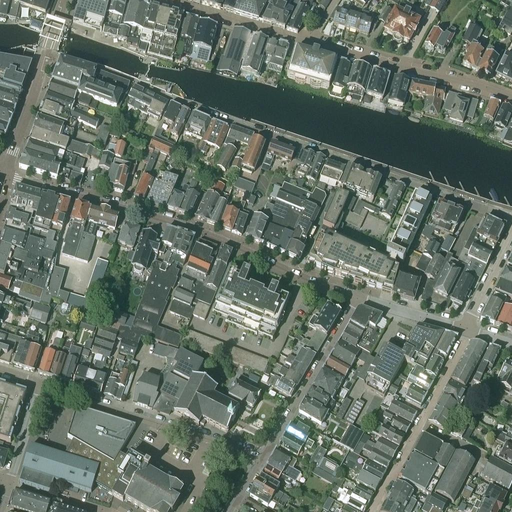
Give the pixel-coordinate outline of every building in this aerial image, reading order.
[(5,18),(11,0),(0,0),(0,21),(5,22),(5,18)] [(11,0),(5,18),(9,19),(9,21),(15,21),(19,7),(18,7),(19,0),(11,0)] [(45,16),(50,1),(50,0),(19,0),(18,7),(19,7),(45,16)] [(102,33),(105,20),(105,19),(110,0),(80,0),(73,23),(102,33)] [(119,0),(110,0),(105,19),(105,20),(112,22),(111,26),(120,28),(126,2),(119,0)] [(220,11),(223,0),(202,0),(200,5),(220,11)] [(227,0),(222,11),(235,15),(242,0),(227,0)] [(242,0),(235,15),(258,23),(259,21),(262,23),(262,24),(263,24),(272,4),(274,0),(242,0)] [(288,32),(297,15),(287,10),(290,3),(283,0),(274,0),(272,4),(263,24),(284,31),(284,30),(287,30),(287,32),(288,32)] [(297,15),(288,32),(297,35),(313,3),(307,0),(305,0),(305,1),(304,2),(297,15)] [(322,0),(318,8),(324,12),(331,0),(322,0)] [(363,9),(365,6),(356,0),(354,0),(353,3),(363,9)] [(434,0),(429,9),(439,14),(446,0),(434,0)] [(138,51),(140,44),(150,8),(130,3),(126,2),(120,28),(120,29),(130,32),(127,43),(126,45),(128,49),(138,51)] [(420,19),(397,7),(395,12),(394,12),(389,24),(388,24),(384,33),(393,37),(392,39),(393,42),(398,45),(398,44),(401,43),(402,42),(408,44),(412,36),(413,36),(416,31),(415,30),(418,23),(420,19)] [(150,48),(160,11),(150,8),(140,44),(138,51),(145,53),(147,47),(149,48),(150,48)] [(333,26),(345,30),(349,15),(350,11),(342,9),(337,11),(333,26)] [(385,25),(393,13),(385,9),(378,21),(385,25)] [(159,59),(171,14),(160,11),(150,48),(149,48),(147,55),(159,59)] [(373,32),(377,24),(372,22),(367,20),(369,15),(362,13),(360,18),(356,33),(368,36),(370,30),(373,32)] [(172,62),(184,18),(171,14),(159,59),(172,62)] [(356,33),(360,18),(349,15),(345,30),(356,33)] [(193,45),(200,22),(184,18),(172,62),(178,64),(179,60),(180,61),(182,55),(187,56),(191,45),(193,45)] [(511,22),(504,18),(501,23),(507,27),(511,29),(511,22)] [(30,28),(39,31),(41,24),(32,21),(30,28)] [(205,63),(208,61),(217,27),(200,22),(193,45),(190,59),(205,63)] [(501,23),(498,28),(504,32),(507,27),(501,23)] [(117,40),(119,30),(106,26),(103,36),(117,40)] [(477,73),(488,51),(482,48),(480,49),(476,47),(473,46),(475,43),(477,43),(482,33),(479,32),(478,31),(478,29),(478,28),(474,26),(472,26),(471,28),(469,27),(461,42),(469,46),(470,48),(466,49),(465,52),(466,55),(467,56),(462,67),(470,70),(471,70),(472,72),(474,74),(477,73)] [(453,37),(456,32),(450,28),(447,34),(447,33),(444,38),(442,37),(444,33),(435,29),(424,48),(425,51),(425,52),(430,54),(433,53),(434,52),(441,56),(444,55),(454,38),(453,37)] [(130,32),(120,29),(120,30),(119,30),(117,40),(117,41),(127,43),(130,32)] [(236,79),(238,72),(250,37),(250,36),(235,31),(225,61),(221,60),(217,74),(236,79)] [(238,72),(241,73),(256,78),(261,63),(268,42),(252,37),(252,38),(250,37),(238,72)] [(268,65),(270,66),(272,59),(273,60),(277,45),(268,42),(261,63),(262,64),(263,65),(267,66),(268,65)] [(289,48),(277,45),(273,60),(272,59),(270,66),(282,70),(284,63),(289,48)] [(287,79),(309,86),(328,91),(336,62),(318,57),(295,50),(287,79)] [(488,50),(488,51),(477,73),(481,75),(489,79),(501,55),(494,51),(493,53),(488,50)] [(511,84),(511,56),(508,54),(503,63),(500,62),(498,66),(501,68),(497,77),(511,84)] [(0,75),(6,77),(3,87),(22,93),(32,65),(0,59),(0,75)] [(78,89),(86,68),(60,60),(53,81),(78,89)] [(345,91),(348,81),(345,80),(349,66),(337,62),(331,87),(345,91)] [(362,99),(370,72),(354,67),(347,89),(345,95),(362,99)] [(96,72),(86,68),(78,89),(77,93),(98,102),(98,103),(119,111),(125,98),(130,84),(96,72)] [(382,100),(388,82),(389,78),(379,75),(373,73),(366,96),(382,100)] [(410,84),(394,79),(394,80),(395,80),(388,104),(387,104),(403,109),(410,84)] [(95,112),(98,103),(98,102),(77,93),(78,89),(53,81),(48,94),(95,112)] [(443,103),(445,91),(435,89),(411,84),(408,95),(427,99),(424,113),(438,116),(441,102),(443,103)] [(0,92),(20,98),(22,93),(3,87),(0,85),(0,92)] [(132,108),(137,111),(146,93),(134,87),(128,99),(134,103),(132,108)] [(0,105),(15,110),(20,98),(0,92),(0,105)] [(156,98),(146,93),(137,111),(147,116),(150,110),(149,110),(156,98)] [(449,95),(442,112),(451,115),(449,121),(462,125),(464,118),(472,120),(478,103),(469,101),(468,104),(462,103),(464,99),(449,95)] [(96,130),(99,123),(85,117),(88,111),(74,106),(47,96),(43,105),(70,115),(68,118),(76,121),(96,130)] [(159,122),(168,104),(156,98),(149,110),(150,110),(147,116),(159,122)] [(493,123),(500,106),(490,102),(480,125),(485,127),(487,121),(493,123)] [(0,124),(9,128),(15,110),(0,105),(0,124)] [(74,129),(76,121),(68,118),(70,115),(43,105),(39,115),(66,125),(66,127),(74,129)] [(170,105),(162,121),(164,122),(172,126),(180,110),(170,105)] [(494,127),(507,133),(508,131),(511,121),(511,111),(503,107),(494,127)] [(172,126),(169,134),(178,139),(190,114),(180,110),(172,126)] [(202,141),(211,122),(192,114),(184,134),(202,141)] [(52,137),(49,148),(65,153),(82,158),(89,160),(90,159),(97,161),(99,154),(86,149),(86,148),(68,142),(69,140),(71,141),(74,133),(67,131),(62,129),(63,128),(38,119),(33,131),(52,137)] [(162,121),(153,140),(165,145),(167,142),(167,141),(160,138),(163,132),(160,131),(164,122),(162,121)] [(511,121),(508,131),(507,133),(503,142),(506,143),(509,143),(511,143),(511,142),(511,121)] [(219,150),(224,139),(228,129),(211,122),(202,141),(201,143),(198,152),(206,155),(208,149),(205,148),(206,146),(219,150)] [(0,124),(0,136),(5,139),(9,128),(0,124)] [(120,125),(116,135),(119,136),(125,138),(129,128),(120,125)] [(104,148),(110,130),(101,128),(95,145),(104,148)] [(249,147),(254,136),(232,128),(224,145),(228,147),(225,153),(217,168),(225,173),(236,153),(231,150),(235,142),(249,147)] [(49,148),(52,137),(33,131),(29,141),(49,148)] [(125,139),(135,143),(137,138),(127,134),(125,139)] [(140,138),(138,143),(145,146),(147,141),(140,138)] [(153,140),(149,149),(154,151),(159,153),(170,158),(174,149),(166,146),(165,145),(153,140)] [(254,173),(257,165),(265,146),(265,145),(252,140),(241,168),(254,173)] [(290,163),(295,151),(290,149),(272,143),(264,166),(263,166),(261,170),(268,173),(270,168),(274,157),(285,161),(290,163)] [(29,144),(24,155),(54,164),(81,172),(85,162),(29,144)] [(114,162),(108,183),(111,184),(109,190),(109,191),(123,195),(128,175),(133,176),(135,168),(120,164),(125,146),(117,144),(115,150),(116,150),(113,158),(112,161),(114,162)] [(103,156),(99,170),(109,173),(112,161),(113,158),(116,150),(115,150),(109,148),(106,157),(103,156)] [(146,154),(142,163),(147,165),(151,156),(152,156),(154,151),(149,149),(147,154),(146,154)] [(144,173),(134,198),(143,202),(148,191),(150,192),(153,183),(147,180),(156,158),(159,153),(154,151),(152,156),(151,156),(147,165),(144,173)] [(297,173),(306,177),(307,174),(315,156),(305,153),(302,152),(296,166),(299,167),(297,173)] [(239,172),(245,156),(238,153),(232,169),(239,172)] [(80,187),(83,178),(79,177),(81,172),(54,164),(24,155),(19,169),(57,180),(67,184),(68,183),(80,187)] [(192,167),(195,158),(187,155),(184,164),(192,167)] [(315,183),(317,178),(326,159),(315,156),(307,174),(306,177),(306,179),(315,183)] [(338,185),(340,180),(346,167),(327,160),(322,173),(320,178),(338,185)] [(365,178),(361,177),(363,173),(348,168),(341,188),(373,201),(381,181),(366,175),(365,178)] [(159,175),(147,203),(166,210),(173,193),(178,181),(159,175)] [(184,198),(178,214),(190,218),(199,197),(195,195),(192,194),(194,190),(198,182),(192,180),(187,192),(184,198)] [(236,180),(233,189),(240,192),(244,182),(236,180)] [(277,201),(274,209),(267,227),(268,227),(260,246),(270,250),(285,257),(299,264),(305,252),(302,251),(306,242),(306,241),(319,211),(320,212),(326,199),(324,195),(315,190),(312,197),(300,192),(303,183),(297,181),(293,189),(288,187),(289,187),(284,184),(281,191),(280,191),(277,201)] [(397,206),(405,189),(405,188),(396,184),(387,202),(397,206)] [(219,200),(224,188),(217,185),(215,187),(211,196),(207,195),(194,219),(209,225),(219,202),(220,200),(219,200)] [(173,193),(166,210),(178,214),(184,198),(188,189),(184,187),(181,195),(180,194),(179,196),(173,193)] [(277,201),(280,191),(281,190),(274,187),(270,198),(277,201)] [(16,188),(0,241),(0,247),(23,254),(26,255),(30,241),(44,196),(16,188)] [(250,198),(251,196),(248,195),(248,194),(245,193),(239,211),(242,212),(246,203),(248,204),(250,198)] [(425,215),(432,200),(415,193),(408,207),(425,215)] [(348,200),(348,199),(338,194),(323,227),(334,232),(334,231),(348,200)] [(44,196),(30,241),(46,245),(49,235),(59,201),(44,196)] [(350,214),(356,201),(350,198),(344,211),(350,214)] [(218,228),(228,201),(224,199),(222,203),(219,202),(209,225),(218,228)] [(46,245),(44,253),(54,256),(54,254),(62,230),(70,204),(59,201),(49,235),(46,245)] [(359,218),(363,209),(365,205),(359,202),(353,215),(359,218)] [(390,221),(397,206),(387,202),(381,216),(378,214),(377,216),(378,216),(378,215),(390,220),(389,221),(390,221)] [(439,203),(428,227),(439,232),(440,232),(451,208),(439,203)] [(87,264),(95,240),(93,240),(93,239),(84,235),(91,210),(75,205),(63,246),(65,246),(62,256),(87,264)] [(263,215),(263,216),(255,214),(246,239),(260,245),(267,227),(274,209),(267,206),(263,215)] [(93,239),(96,229),(97,226),(114,231),(119,215),(92,207),(91,210),(84,235),(93,239)] [(239,211),(228,207),(221,225),(224,226),(223,230),(232,234),(239,211)] [(419,229),(425,215),(408,207),(402,221),(419,229)] [(451,208),(440,232),(452,237),(463,213),(451,208)] [(241,237),(249,214),(242,212),(239,211),(232,234),(241,237)] [(359,218),(364,220),(367,213),(362,211),(359,218)] [(479,230),(474,241),(478,243),(484,246),(495,223),(492,221),(491,222),(485,219),(484,220),(479,230)] [(412,242),(419,229),(402,221),(396,235),(412,242)] [(495,223),(484,246),(494,251),(505,227),(498,223),(498,224),(495,223)] [(125,227),(119,244),(126,246),(126,248),(132,250),(134,244),(137,245),(138,246),(141,237),(137,235),(139,231),(125,227)] [(426,228),(421,236),(428,242),(428,243),(430,243),(423,257),(429,260),(431,256),(434,258),(434,257),(436,252),(439,254),(440,251),(448,255),(455,241),(447,237),(442,246),(440,245),(439,245),(440,243),(437,242),(430,238),(433,232),(438,235),(439,232),(428,227),(426,228)] [(474,228),(463,251),(470,254),(473,247),(476,248),(478,243),(474,241),(479,230),(474,228)] [(161,244),(158,254),(160,254),(163,255),(164,251),(166,247),(172,249),(177,233),(166,229),(161,244)] [(137,245),(130,266),(134,267),(133,269),(133,271),(135,273),(138,274),(141,274),(142,272),(143,270),(145,271),(152,253),(157,255),(158,254),(161,244),(155,242),(157,237),(152,235),(152,233),(145,231),(144,233),(143,232),(141,237),(138,246),(137,245)] [(167,253),(163,263),(167,265),(167,266),(172,268),(173,264),(178,265),(183,267),(194,239),(177,233),(172,249),(170,254),(167,253)] [(406,255),(412,242),(396,235),(390,247),(393,249),(402,253),(406,255)] [(111,236),(108,243),(114,245),(117,238),(111,236)] [(393,249),(392,253),(388,251),(385,256),(390,258),(388,263),(387,263),(386,265),(372,259),(333,241),(331,245),(318,239),(306,266),(319,272),(326,275),(362,286),(376,290),(376,289),(381,291),(381,292),(387,294),(392,295),(395,284),(397,275),(398,271),(393,268),(394,266),(395,266),(394,266),(396,261),(402,264),(405,259),(400,257),(402,253),(393,249)] [(0,247),(0,275),(31,284),(44,288),(43,289),(43,290),(41,297),(42,298),(40,305),(48,307),(50,300),(66,305),(70,295),(60,292),(65,272),(55,270),(57,257),(57,256),(57,255),(56,255),(56,254),(55,254),(54,254),(54,256),(44,253),(46,245),(30,241),(26,255),(23,254),(0,247)] [(191,316),(192,317),(194,310),(190,309),(192,304),(196,306),(197,304),(203,306),(210,309),(216,294),(202,289),(203,288),(207,278),(213,263),(209,261),(212,254),(215,247),(199,241),(198,241),(196,247),(195,247),(173,302),(169,311),(168,314),(187,322),(187,321),(189,322),(190,319),(191,316)] [(470,254),(468,258),(471,260),(486,267),(491,256),(476,248),(473,247),(470,254)] [(210,279),(207,278),(203,288),(216,293),(232,254),(222,249),(210,279)] [(129,253),(126,262),(131,264),(134,255),(129,253)] [(428,282),(422,301),(428,304),(443,309),(460,274),(463,275),(467,269),(466,269),(463,267),(464,266),(461,265),(451,260),(453,257),(448,255),(444,262),(434,282),(433,284),(428,282)] [(463,275),(462,278),(473,283),(476,278),(480,280),(486,267),(471,260),(468,258),(464,266),(463,267),(466,269),(467,269),(463,275)] [(98,260),(95,267),(105,270),(107,263),(98,260)] [(131,331),(130,333),(140,338),(152,341),(155,333),(154,333),(156,328),(171,290),(173,291),(178,280),(176,279),(179,272),(175,271),(178,265),(173,264),(172,268),(167,266),(156,262),(156,263),(135,321),(131,331)] [(95,267),(93,273),(103,276),(105,270),(95,267)] [(238,277),(237,276),(238,274),(230,270),(212,313),(227,319),(226,323),(257,336),(257,334),(273,341),(289,300),(281,297),(280,299),(278,298),(276,298),(278,292),(272,289),(268,298),(264,297),(265,294),(249,288),(248,290),(244,289),(250,275),(243,272),(241,278),(238,277)] [(511,273),(505,270),(503,274),(494,293),(511,299),(511,273)] [(93,273),(91,279),(101,282),(103,276),(93,273)] [(0,289),(13,294),(14,290),(20,292),(19,295),(32,300),(31,303),(40,305),(42,298),(41,297),(43,290),(43,289),(44,288),(31,284),(0,275),(0,289)] [(414,303),(420,282),(397,275),(395,284),(392,295),(391,296),(414,303)] [(462,278),(451,302),(455,303),(454,304),(460,307),(460,306),(462,307),(466,299),(467,299),(470,294),(468,293),(473,283),(462,278)] [(91,279),(89,285),(99,288),(101,282),(91,279)] [(89,285),(87,291),(97,294),(99,288),(89,285)] [(87,291),(85,297),(95,300),(97,294),(87,291)] [(494,327),(506,300),(493,294),(481,322),(494,327)] [(0,295),(0,309),(6,311),(6,312),(21,316),(23,309),(30,311),(31,306),(4,297),(0,295)] [(70,295),(66,305),(71,307),(75,297),(70,295)] [(75,297),(71,307),(76,308),(80,298),(75,297)] [(84,300),(81,310),(91,312),(95,300),(85,297),(84,300)] [(80,298),(76,308),(81,310),(84,300),(80,298)] [(197,304),(196,306),(194,310),(192,317),(198,319),(203,306),(197,304)] [(45,326),(50,310),(34,305),(29,321),(45,326)] [(210,309),(203,306),(198,319),(204,322),(210,309)] [(316,354),(317,354),(340,314),(327,307),(326,308),(325,307),(321,313),(323,314),(318,322),(313,319),(308,327),(316,332),(310,344),(306,342),(304,341),(303,342),(301,345),(305,347),(316,354)] [(511,310),(503,307),(495,327),(511,332),(511,330),(511,310)] [(374,348),(380,337),(375,335),(377,331),(375,329),(382,317),(361,310),(357,311),(350,324),(365,333),(362,339),(364,340),(363,342),(374,348)] [(112,313),(109,324),(112,325),(113,324),(120,327),(131,331),(135,321),(112,313)] [(95,329),(97,322),(83,317),(81,325),(95,329)] [(100,329),(97,339),(114,344),(115,341),(120,327),(113,324),(112,325),(110,332),(100,329)] [(368,359),(374,348),(363,342),(364,340),(362,339),(365,333),(350,324),(339,342),(359,354),(368,359)] [(120,327),(115,341),(122,343),(137,348),(140,338),(130,333),(131,331),(120,327)] [(155,333),(152,341),(157,343),(177,350),(182,338),(156,328),(154,333),(155,333)] [(422,372),(442,334),(418,328),(406,350),(405,350),(401,357),(401,358),(404,359),(403,362),(422,372)] [(181,344),(187,347),(192,334),(186,331),(181,344)] [(0,333),(0,362),(12,367),(16,357),(12,356),(16,344),(19,345),(21,340),(7,335),(0,333)] [(16,357),(12,367),(23,370),(35,334),(31,333),(29,334),(26,341),(21,340),(19,345),(16,357)] [(187,347),(194,349),(199,336),(192,334),(187,347)] [(34,374),(41,351),(36,349),(40,337),(34,335),(23,370),(34,374)] [(446,359),(457,338),(444,335),(435,352),(438,353),(436,354),(439,356),(439,355),(446,359)] [(194,349),(200,351),(205,339),(199,336),(194,349)] [(97,339),(95,347),(111,352),(114,344),(97,339)] [(200,351),(205,354),(211,341),(205,339),(200,351)] [(45,352),(38,375),(49,379),(56,356),(61,343),(55,341),(50,354),(45,352)] [(205,354),(211,356),(216,343),(211,341),(205,354)] [(350,370),(359,354),(339,342),(330,359),(350,370)] [(472,374),(486,347),(471,342),(458,366),(472,374)] [(56,356),(49,379),(60,382),(71,348),(72,345),(68,344),(66,343),(66,345),(62,357),(56,356)] [(122,343),(119,354),(133,359),(137,348),(122,343)] [(216,343),(211,356),(217,358),(222,345),(216,343)] [(217,358),(223,360),(228,347),(222,345),(217,358)] [(135,391),(132,406),(151,412),(153,409),(160,413),(168,417),(171,412),(175,414),(174,415),(197,427),(198,425),(203,427),(205,423),(226,434),(232,421),(239,409),(214,397),(217,390),(193,378),(194,376),(197,378),(203,365),(180,353),(156,346),(153,356),(167,361),(167,367),(171,370),(170,372),(169,373),(168,373),(159,381),(144,376),(138,388),(137,392),(135,391)] [(95,347),(92,354),(96,355),(102,358),(107,359),(109,360),(111,352),(95,347)] [(228,347),(223,360),(229,362),(234,349),(228,347)] [(289,357),(288,359),(307,370),(315,357),(314,357),(316,354),(305,347),(296,361),(289,357)] [(391,386),(403,362),(404,359),(401,358),(401,357),(383,347),(363,386),(364,388),(384,399),(387,393),(391,386)] [(71,348),(60,382),(70,386),(78,363),(82,351),(71,348)] [(491,373),(500,351),(488,348),(473,381),(479,384),(486,371),(491,373)] [(229,362),(235,365),(240,352),(234,349),(229,362)] [(245,354),(240,352),(235,365),(240,367),(245,354)] [(439,356),(436,354),(438,353),(435,352),(432,358),(443,364),(446,359),(439,355),(439,356)] [(240,367),(246,369),(251,356),(245,354),(240,367)] [(88,371),(82,389),(91,392),(102,358),(96,355),(94,362),(96,362),(92,372),(88,371)] [(246,369),(252,371),(257,358),(251,356),(246,369)] [(102,358),(91,392),(100,395),(106,377),(101,375),(103,368),(104,368),(105,364),(107,359),(102,358)] [(252,371),(258,373),(263,360),(257,358),(252,371)] [(435,379),(443,364),(432,358),(424,374),(435,379)] [(302,380),(307,370),(288,359),(285,364),(292,368),(290,372),(302,380)] [(345,379),(350,370),(330,359),(325,368),(345,379)] [(258,373),(264,376),(267,368),(269,363),(263,360),(258,373)] [(511,364),(506,362),(497,381),(500,382),(499,385),(510,391),(511,388),(511,364)] [(464,389),(472,374),(458,366),(450,381),(464,389)] [(78,369),(73,386),(82,389),(88,371),(86,370),(86,369),(83,368),(82,370),(78,369)] [(289,373),(282,369),(278,375),(285,379),(284,381),(297,388),(302,380),(290,372),(289,373)] [(338,391),(344,381),(324,369),(318,380),(338,391)] [(435,379),(424,374),(415,369),(406,384),(427,395),(435,379)] [(120,402),(129,375),(122,372),(120,377),(115,391),(117,391),(114,400),(120,402)] [(114,400),(117,391),(115,391),(120,377),(111,374),(104,396),(114,400)] [(252,390),(255,384),(257,380),(250,376),(248,381),(245,386),(252,390)] [(245,386),(248,381),(241,377),(238,383),(245,386)] [(296,390),(276,378),(270,379),(267,386),(274,390),(275,389),(276,389),(275,389),(291,398),(296,390)] [(331,402),(336,394),(338,391),(318,380),(312,391),(331,402)] [(0,440),(10,444),(27,393),(16,389),(17,389),(6,385),(6,384),(0,381),(0,400),(8,403),(0,426),(0,440)] [(457,406),(466,390),(450,382),(441,398),(457,406)] [(257,402),(260,397),(235,384),(228,398),(246,407),(245,410),(250,412),(251,410),(252,411),(257,402)] [(399,390),(391,386),(387,393),(395,397),(399,390)] [(420,409),(427,395),(411,387),(404,401),(420,409)] [(331,402),(312,391),(306,400),(330,414),(336,404),(331,402)] [(411,425),(416,415),(396,404),(398,399),(389,394),(385,400),(380,408),(385,411),(385,412),(393,416),(394,415),(411,425)] [(443,431),(457,406),(441,398),(428,423),(443,431)] [(341,421),(345,413),(351,403),(346,400),(336,419),(341,421)] [(320,426),(325,419),(327,414),(305,402),(298,414),(320,426)] [(355,402),(351,409),(359,414),(364,405),(359,402),(357,404),(355,402)] [(505,411),(508,406),(502,403),(499,408),(505,411)] [(66,450),(67,452),(64,458),(30,447),(19,485),(50,495),(54,482),(91,494),(94,485),(112,496),(112,497),(123,503),(124,500),(144,511),(172,511),(178,503),(176,502),(181,493),(182,492),(181,491),(181,492),(176,489),(176,488),(175,488),(169,485),(170,484),(169,484),(168,484),(163,481),(162,480),(162,481),(157,477),(156,477),(152,475),(152,474),(151,474),(151,473),(150,472),(150,473),(148,472),(150,468),(147,466),(148,464),(147,464),(142,461),(141,461),(137,458),(136,458),(132,455),(131,454),(130,456),(128,460),(123,457),(119,455),(135,428),(76,409),(67,438),(73,442),(70,447),(68,447),(66,448),(66,450)] [(390,422),(393,416),(385,412),(382,418),(390,422)] [(390,429),(405,436),(410,427),(395,419),(392,425),(385,421),(383,425),(390,429)] [(364,434),(345,424),(342,429),(341,432),(345,434),(339,446),(350,451),(356,440),(359,442),(364,434)] [(461,441),(466,429),(456,424),(450,435),(461,441)] [(376,425),(371,434),(398,449),(403,439),(383,429),(376,425)] [(291,426),(285,437),(308,449),(310,451),(313,446),(306,443),(310,436),(308,435),(310,433),(298,426),(297,429),(291,426)] [(466,443),(472,432),(466,429),(461,441),(466,443)] [(511,430),(507,437),(501,435),(501,436),(495,433),(492,440),(503,445),(504,442),(511,445),(511,430)] [(431,466),(442,446),(421,435),(411,455),(431,466)] [(363,436),(359,443),(364,446),(366,447),(368,443),(370,439),(363,436)] [(307,451),(308,449),(285,437),(279,447),(298,458),(303,449),(307,451)] [(368,443),(366,447),(374,451),(392,461),(397,450),(379,441),(376,447),(368,443)] [(359,443),(353,455),(358,458),(362,451),(371,455),(368,462),(386,471),(392,461),(374,451),(366,447),(364,446),(359,443)] [(443,473),(454,453),(442,446),(431,466),(443,473)] [(511,451),(505,448),(502,453),(497,451),(493,459),(511,468),(511,451)] [(310,460),(307,465),(308,466),(309,465),(314,468),(313,469),(317,470),(322,460),(326,453),(318,449),(317,449),(315,454),(311,461),(310,460)] [(276,451),(266,468),(290,482),(296,485),(301,475),(292,470),(296,462),(291,459),(290,460),(276,451)] [(453,503),(467,477),(474,464),(455,453),(434,493),(453,503)] [(443,473),(431,466),(411,455),(397,480),(430,497),(443,473)] [(305,457),(302,462),(307,465),(310,460),(305,457)] [(322,460),(317,470),(321,473),(323,474),(333,480),(334,479),(338,473),(339,470),(335,467),(336,466),(327,461),(326,462),(322,460)] [(511,485),(511,472),(491,461),(483,475),(481,474),(479,478),(481,479),(508,493),(511,485)] [(358,472),(380,483),(385,473),(367,463),(364,469),(356,465),(355,467),(348,463),(347,466),(354,469),(358,472)] [(356,484),(374,494),(380,483),(358,472),(354,469),(347,466),(346,468),(345,469),(348,470),(352,472),(356,475),(356,476),(359,477),(356,484)] [(290,482),(266,468),(261,476),(262,476),(276,484),(279,480),(290,486),(292,483),(290,482)] [(313,469),(310,475),(319,480),(323,474),(321,473),(317,470),(313,469)] [(278,487),(261,477),(257,484),(255,487),(285,505),(288,500),(275,492),(278,487)] [(334,488),(335,488),(340,491),(345,481),(339,478),(337,482),(334,487),(334,488)] [(395,484),(391,493),(401,499),(402,497),(404,498),(405,497),(410,500),(414,502),(415,500),(411,497),(413,493),(395,484)] [(471,494),(474,488),(468,485),(465,491),(471,494)] [(285,505),(255,487),(253,491),(249,498),(266,508),(269,503),(282,511),(285,505)] [(346,496),(348,493),(343,490),(342,492),(340,491),(335,488),(334,488),(331,494),(335,496),(337,494),(345,498),(342,504),(357,511),(364,511),(368,506),(351,497),(351,499),(346,496)] [(373,496),(356,488),(352,495),(348,492),(348,493),(346,496),(351,499),(351,497),(368,506),(373,496)] [(483,500),(501,509),(503,505),(502,505),(506,497),(489,489),(483,500)] [(468,501),(471,494),(465,491),(461,498),(468,501)] [(16,493),(11,510),(18,511),(72,511),(69,511),(61,509),(61,506),(51,503),(49,503),(16,493)] [(391,493),(385,503),(400,511),(411,511),(416,503),(414,502),(410,500),(405,497),(404,498),(402,497),(401,499),(391,493)] [(428,496),(424,504),(433,509),(438,511),(442,511),(446,504),(432,497),(431,498),(428,496)] [(476,504),(473,510),(477,511),(500,511),(501,509),(483,500),(480,506),(476,504)] [(400,511),(385,503),(380,511),(400,511)]
